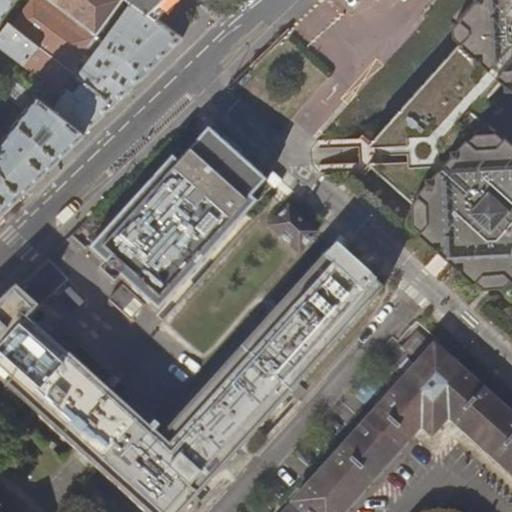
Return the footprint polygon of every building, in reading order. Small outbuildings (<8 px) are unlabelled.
[(0,0),(0,15),(11,0),(0,0)] [(0,46),(63,95),(132,2),(128,0),(24,0),(0,32),(0,46)] [(128,0),(132,2),(153,17),(169,0),(128,0)] [(511,0),(473,0),(457,19),(466,27),(467,33),(465,36),(503,71),(511,78),(511,0)] [(132,2),(63,95),(52,110),(82,134),(90,126),(151,68),(183,38),(153,17),(132,2)] [(404,193),(476,116),(469,109),(503,71),(465,36),(368,142),(369,153),(370,163),(404,193)] [(0,93),(2,91),(11,79),(0,69),(0,93)] [(11,79),(2,91),(24,109),(0,139),(0,211),(49,165),(82,134),(52,110),(11,79)] [(497,265),(506,273),(511,265),(511,142),(501,133),(498,135),(476,116),(404,193),(415,204),(420,197),(429,205),(428,217),(415,231),(471,282),(485,266),(497,265)] [(89,250),(155,311),(253,203),(247,198),(262,181),(206,131),(192,147),(186,141),(89,250)] [(270,228),(298,254),(316,234),(288,209),(270,228)] [(40,306),(16,286),(0,300),(0,382),(142,511),(183,511),(191,503),(383,291),(336,248),(160,441),(27,319),(40,306)] [(44,259),(16,286),(40,306),(65,279),(44,259)] [(511,265),(506,273),(500,279),(511,290),(511,265)] [(399,372),(427,341),(418,333),(404,349),(395,340),(381,355),(399,372)] [(427,341),(399,372),(384,389),(391,395),(289,507),(294,511),(345,511),(421,429),(432,438),(448,420),(511,476),(511,417),(472,381),(427,341)]
